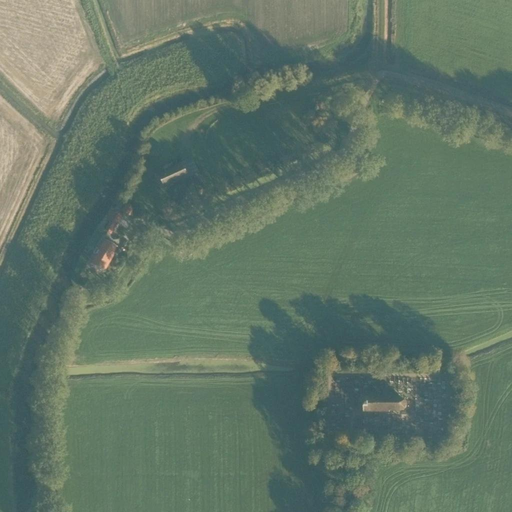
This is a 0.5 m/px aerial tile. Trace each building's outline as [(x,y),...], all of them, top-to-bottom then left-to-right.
[(175,169),(173,164),(164,168),(166,173),(159,176),(165,189),(189,178),(199,174),(193,161),(175,169)] [(121,212),(130,217),(134,209),(125,204),(121,212)] [(115,214),(105,232),(111,235),(121,217),(115,214)] [(90,265),(104,273),(118,248),(104,240),(90,265)] [(404,401),(401,400),(401,399),(391,399),(391,397),(363,397),(363,403),(363,407),(363,413),(389,413),(389,412),(401,412),(401,410),(403,410),(405,408),(406,405),(405,403),(404,401)]
